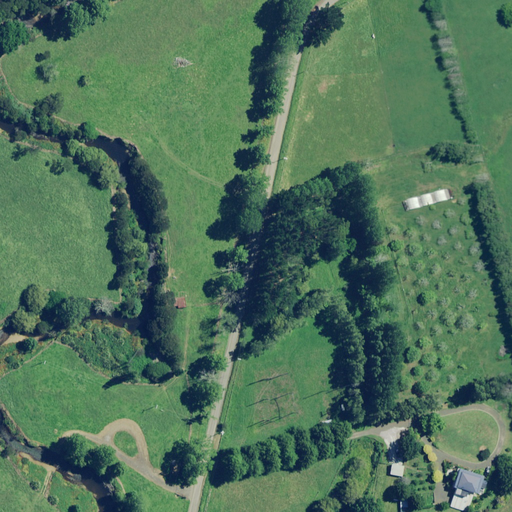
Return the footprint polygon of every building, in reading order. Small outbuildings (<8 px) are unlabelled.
[(173,300),(174,307),(177,307),(178,309),(186,308),(185,298),(173,300)] [(331,420),(321,422),(322,428),(333,426),(331,420)] [(404,466),(391,465),(390,475),(402,477),(404,466)] [(476,498),(480,488),(485,490),(487,483),(481,481),(483,477),(459,470),(452,488),(456,489),(454,495),(450,507),(459,510),(464,511),(468,511),(473,497),(476,498)] [(408,508),(408,499),(400,499),(400,509),(408,508)]
